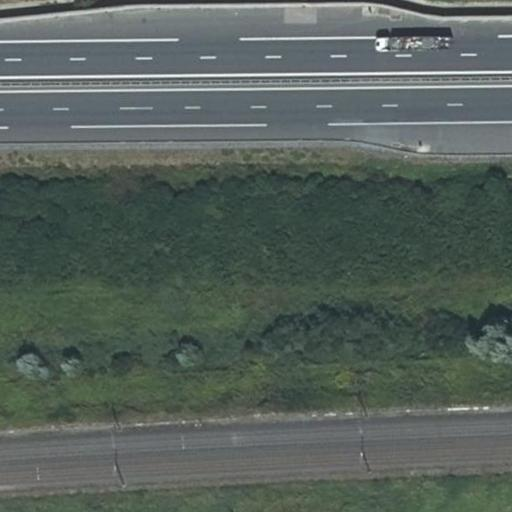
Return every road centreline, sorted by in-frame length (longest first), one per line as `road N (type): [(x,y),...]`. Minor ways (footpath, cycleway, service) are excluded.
road 1 (motorway): [(511,52),(0,58)]
road 2 (motorway): [(0,110),(511,105)]
